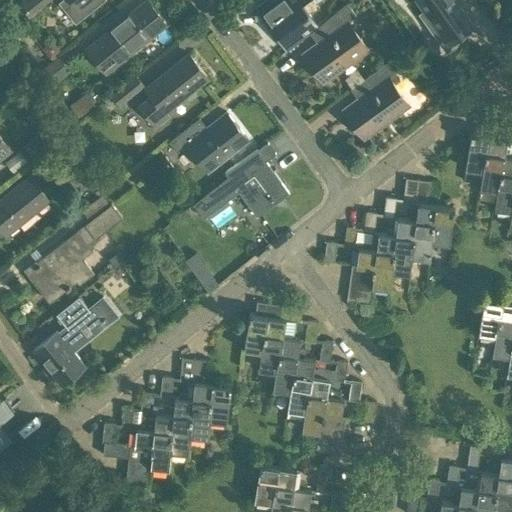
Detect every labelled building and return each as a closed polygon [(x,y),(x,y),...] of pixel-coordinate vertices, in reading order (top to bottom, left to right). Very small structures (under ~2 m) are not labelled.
[(29,15),(47,0),(28,0),(22,6),(29,15)] [(72,0),(81,10),(93,0),(72,0)] [(146,0),(87,48),(97,61),(109,51),(118,62),(166,24),(146,0)] [(305,36),(316,27),(318,26),(300,2),(302,0),(314,0),(316,1),(317,0),(264,0),(256,6),(276,33),(293,19),(305,36)] [(415,0),(422,9),(417,13),(444,50),(458,40),(455,36),(465,29),(466,30),(469,27),(468,26),(472,24),(453,0),(415,0)] [(318,26),(316,27),(324,38),(303,53),(323,82),(368,49),(348,21),(356,15),(347,2),(318,26)] [(151,96),(139,105),(155,126),(168,116),(165,112),(208,77),(189,53),(145,88),(151,96)] [(47,88),(69,71),(58,56),(36,73),(47,88)] [(409,105),(389,76),(395,72),(387,61),(357,83),(364,93),(343,108),(364,137),(409,105)] [(136,75),(111,95),(118,105),(144,85),(136,75)] [(86,95),(70,106),(79,118),(94,106),(86,95)] [(226,111),(201,130),(194,120),(168,140),(176,150),(186,143),(207,171),(248,139),(226,111)] [(501,123),(478,119),(476,132),(499,136),(501,123)] [(476,132),(471,131),(465,168),(482,171),(485,151),(504,154),(507,138),(511,138),(511,124),(501,123),(499,136),(476,132)] [(53,128),(42,136),(48,144),(59,135),(53,128)] [(29,159),(48,144),(42,136),(40,134),(21,150),(29,159)] [(0,135),(0,157),(10,149),(0,135)] [(268,142),(258,149),(266,160),(276,153),(268,142)] [(266,160),(258,149),(257,148),(225,172),(224,178),(227,181),(192,209),(202,222),(238,196),(257,219),(290,195),(266,160)] [(479,188),(497,191),(500,171),(511,172),(511,155),(504,154),(485,151),(482,171),(479,188)] [(511,172),(500,171),(497,191),(494,208),(511,211),(511,205),(511,172)] [(30,175),(0,199),(0,226),(6,234),(49,199),(30,175)] [(93,185),(99,192),(110,183),(105,175),(93,185)] [(414,201),(417,178),(406,177),(403,197),(403,200),(411,202),(411,201),(414,201)] [(427,203),(430,180),(417,178),(414,201),(427,203)] [(80,233),(77,229),(37,260),(36,258),(24,268),(49,301),(77,280),(79,283),(94,272),(82,257),(93,249),(88,243),(123,217),(112,203),(110,204),(102,193),(81,209),(90,220),(84,223),(87,227),(80,233)] [(386,195),(383,213),(383,215),(394,217),(396,197),(386,195)] [(411,202),(409,218),(435,221),(432,241),(450,243),(455,207),(427,203),(414,201),(411,201),(411,202)] [(373,231),(374,231),(377,212),(366,210),(363,230),(373,232),(373,231)] [(435,221),(409,218),(398,217),(396,234),(415,237),(412,256),(430,258),(432,241),(435,221)] [(346,225),(344,242),(343,245),(354,247),(357,227),(346,225)] [(373,231),(373,232),(371,248),(395,251),(393,271),(410,273),(412,256),(415,237),(396,234),(374,231),(373,231)] [(324,260),(334,262),(337,241),(326,240),(324,260)] [(395,251),(371,248),(359,247),(356,265),(375,267),(373,279),(372,286),(390,288),(393,271),(395,251)] [(111,256),(117,264),(125,257),(119,250),(111,256)] [(185,264),(208,295),(218,288),(195,256),(185,264)] [(349,275),(373,279),(375,267),(356,265),(351,264),(349,275)] [(348,287),(371,291),(372,286),(373,279),(349,275),(348,287)] [(371,291),(348,287),(346,299),(370,303),(371,291)] [(85,365),(77,355),(81,352),(81,349),(77,343),(114,314),(101,298),(89,308),(79,295),(57,313),(67,326),(59,332),(57,330),(33,349),(61,384),(85,365)] [(498,316),(511,317),(511,300),(484,296),(478,333),(495,335),(498,316)] [(280,303),(257,300),(255,313),(278,317),(280,303)] [(278,317),(255,313),(250,312),(244,348),(261,351),(264,332),(283,335),(286,318),(301,321),(303,307),(280,303),(278,317)] [(511,317),(498,316),(495,335),(492,353),(510,355),(511,340),(511,317)] [(315,341),(316,338),(319,321),(308,319),(305,339),(315,341)] [(264,332),(261,351),(258,369),(275,371),(278,351),(298,355),(301,338),(283,335),(264,332)] [(330,361),(330,358),(333,341),(322,339),(319,359),(330,361)] [(293,372),(312,375),(315,358),(298,355),(278,351),(275,371),(273,389),(290,391),(293,372)] [(180,380),(192,381),(195,358),(182,356),(180,380)] [(192,381),(194,381),(204,382),(207,359),(195,358),(192,381)] [(348,361),(337,359),(334,380),(345,381),(348,361)] [(308,392),(327,395),(330,378),(312,375),(293,372),(290,391),(287,408),(304,411),(308,392)] [(171,396),(174,376),(162,375),(160,395),(171,396)] [(359,401),(359,398),(362,381),(352,379),(348,399),(359,401)] [(212,400),(209,420),(227,422),(231,385),(204,382),(194,381),(192,398),(212,400)] [(151,411),(154,391),(143,390),(141,410),(151,411)] [(302,428),(319,431),(320,431),(321,424),(344,428),(346,416),(342,415),(344,398),(327,395),(308,392),(304,411),(302,428)] [(0,416),(9,409),(2,400),(0,396),(0,442),(7,437),(0,427),(0,416)] [(192,416),(190,435),(208,437),(209,420),(212,400),(192,398),(175,396),(173,414),(192,416)] [(366,399),(363,419),(373,421),(377,401),(366,399)] [(132,427),(134,407),(124,405),(122,426),(132,427)] [(173,432),(171,450),(188,452),(190,435),(192,416),(173,414),(156,412),(154,429),(173,432)] [(102,441),(105,442),(113,442),(115,422),(104,421),(102,441)] [(319,431),(318,436),(342,440),(344,428),(321,424),(320,431),(319,431)] [(127,437),(126,443),(130,443),(129,456),(129,457),(151,459),(151,466),(169,468),(171,450),(173,432),(154,429),(136,427),(135,435),(130,435),(127,437)] [(340,452),(342,440),(318,436),(316,448),(340,452)] [(126,443),(113,442),(105,442),(103,454),(129,456),(130,443),(126,443)] [(466,468),(467,468),(477,470),(481,444),(471,442),(466,468)] [(511,476),(511,458),(501,456),(498,473),(498,474),(511,476)] [(129,457),(128,469),(151,472),(151,466),(151,459),(129,457)] [(275,483),(294,486),(297,469),(260,463),(255,499),(272,502),(275,483)] [(330,464),(320,463),(315,490),(326,492),(330,464)] [(498,491),(495,510),(504,511),(511,511),(511,476),(498,474),(498,473),(477,470),(467,468),(465,478),(459,477),(460,467),(449,465),(446,483),(461,485),(498,491)] [(149,483),(151,472),(128,469),(126,481),(149,483)] [(429,478),(427,495),(426,498),(436,500),(440,479),(429,478)] [(12,491),(3,481),(0,483),(0,495),(3,499),(12,491)] [(311,489),(294,486),(275,483),(272,502),(270,511),(287,511),(289,503),(309,506),(311,489)] [(478,505),(477,511),(494,511),(495,510),(498,491),(461,485),(458,502),(478,505)] [(341,511),(341,509),(344,491),(333,490),(330,510),(341,511)] [(417,511),(420,494),(409,492),(406,511),(417,511)] [(477,511),(478,505),(458,502),(441,500),(439,511),(436,511),(435,511),(434,511),(477,511)] [(289,503),(287,511),(325,511),(326,509),(309,506),(289,503)]
